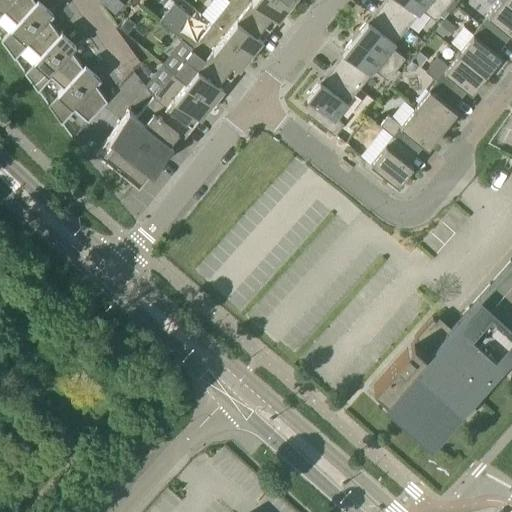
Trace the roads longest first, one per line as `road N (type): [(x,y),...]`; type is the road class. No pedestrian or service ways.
road 1 (residential): [(261,107),(391,213),(412,217),(511,94)]
road 2 (residential): [(115,279),(261,107)]
road 3 (tertiary): [(373,511),(233,390)]
road 4 (unclassified): [(123,511),(233,390)]
road 5 (tertiary): [(115,279),(0,163)]
road 6 (tertiary): [(233,390),(115,279)]
road 7 (residential): [(261,107),(345,0)]
